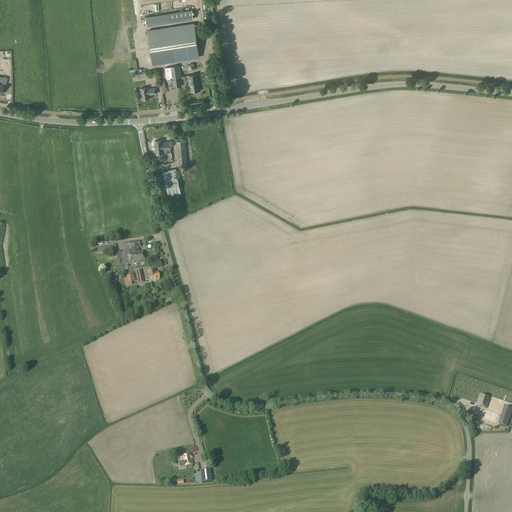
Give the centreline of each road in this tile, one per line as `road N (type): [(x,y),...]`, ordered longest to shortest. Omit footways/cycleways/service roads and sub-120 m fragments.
road 1 (unclassified): [(465,511),(467,435),(446,405),(339,394),(249,407),(208,392),(138,122)]
road 2 (tertiary): [(511,93),(401,83),(216,113)]
road 3 (tertiary): [(0,112),(138,122)]
